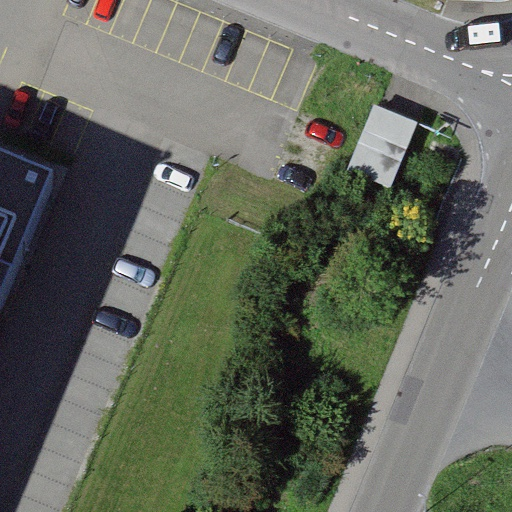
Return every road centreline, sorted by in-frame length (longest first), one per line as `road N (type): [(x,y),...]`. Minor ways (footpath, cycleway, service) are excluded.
road 1 (unclassified): [(386,511),(511,215)]
road 2 (unclassified): [(308,0),(511,83)]
